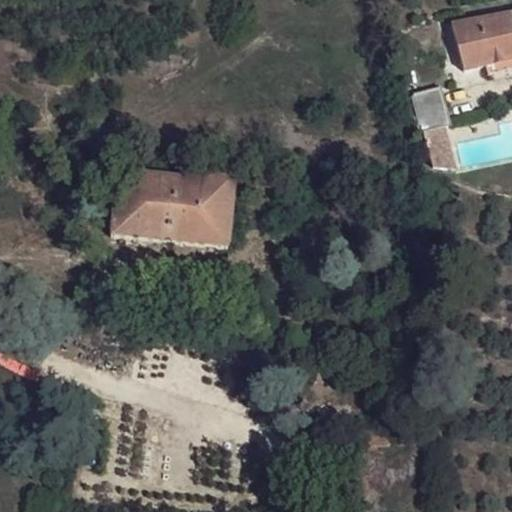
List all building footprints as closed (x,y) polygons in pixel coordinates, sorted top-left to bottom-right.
[(511,13),(451,27),(464,73),(511,60),(511,13)] [(413,96),(433,170),(456,172),(444,127),(450,125),(440,89),(413,96)] [(255,165),(253,187),(278,189),(279,166),(255,165)] [(116,174),(111,237),(228,249),(233,177),(201,175),(201,182),(116,174)] [(401,430),(401,446),(441,445),(441,429),(401,430)] [(348,432),(348,447),(389,446),(389,431),(348,432)]
